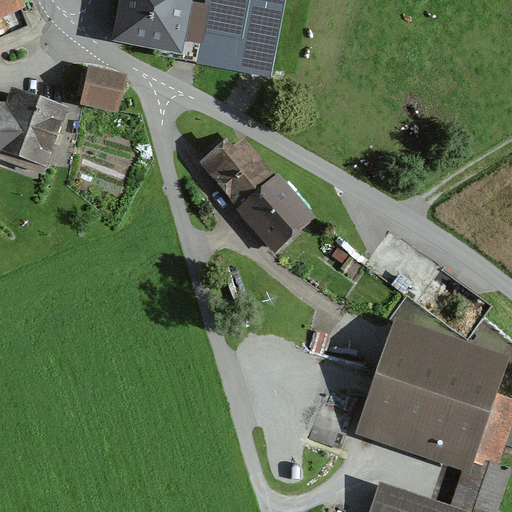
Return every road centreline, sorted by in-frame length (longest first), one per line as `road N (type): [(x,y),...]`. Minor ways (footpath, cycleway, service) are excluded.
road 1 (unclassified): [(142,74),(268,511)]
road 2 (residential): [(142,74),(401,217),(511,303)]
road 3 (track): [(511,149),(401,217)]
